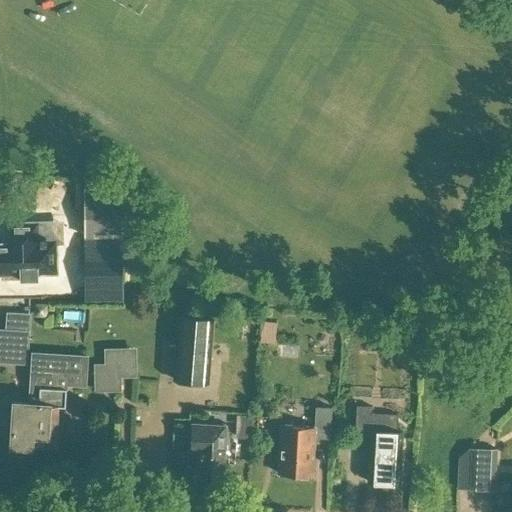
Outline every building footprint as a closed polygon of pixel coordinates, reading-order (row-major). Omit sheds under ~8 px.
[(84,297),(84,301),(121,301),(120,186),(84,186),(84,297)] [(0,269),(23,270),(23,276),(40,276),(40,270),(59,270),(58,238),(46,238),(45,222),(19,222),(19,227),(9,227),(10,238),(0,238),(0,269)] [(6,311),(5,329),(29,330),(30,313),(6,311)] [(177,320),(173,369),(173,380),(209,383),(214,318),(177,315),(177,320)] [(261,337),(260,341),(275,342),(275,338),(276,322),(262,321),(261,337)] [(87,355),(32,351),(29,403),(14,401),(11,445),(30,445),(31,443),(55,444),(57,405),(65,406),(67,384),(85,385),(87,355)] [(135,364),(107,365),(94,365),(94,392),(120,392),(120,380),(120,378),(136,377),(135,364)] [(332,407),(316,406),(315,425),(281,423),(278,473),(312,475),(314,436),(330,437),(332,407)] [(371,406),(355,406),(354,430),(370,430),(368,481),(400,483),(403,430),(397,430),(397,414),(371,412),(371,406)] [(237,414),(236,431),(253,431),(253,415),(237,414)] [(226,424),(193,423),(191,451),(199,451),(198,469),(224,471),(226,424)] [(458,456),(456,488),(459,488),(469,489),(489,490),(491,448),(471,447),(469,447),(468,447),(458,456)]
